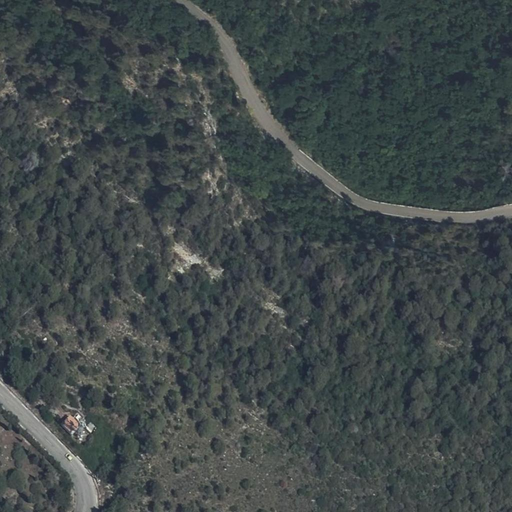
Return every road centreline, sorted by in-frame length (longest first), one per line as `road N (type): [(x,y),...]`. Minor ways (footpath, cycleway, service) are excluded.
road 1 (tertiary): [(178,0),(215,34),(280,143),(342,193),(407,214),(511,211)]
road 2 (secondary): [(85,511),(78,472),(0,392)]
